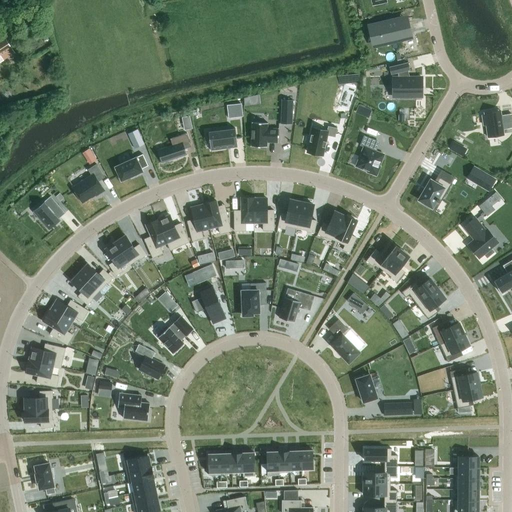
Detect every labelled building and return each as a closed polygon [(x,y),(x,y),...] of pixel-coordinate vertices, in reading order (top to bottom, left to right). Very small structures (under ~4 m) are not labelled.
[(398,20),(370,27),(374,45),(410,37),(407,22),(399,24),(398,20)] [(0,62),(4,61),(3,60),(14,53),(4,38),(0,40),(0,62)] [(408,62),(389,67),(391,75),(398,73),(398,78),(397,78),(397,88),(397,89),(400,89),(400,97),(420,97),(420,89),(421,89),(421,77),(406,77),(405,71),(410,70),(408,62)] [(282,100),(280,124),(291,124),(292,100),(282,100)] [(241,104),(234,105),(235,117),(242,117),(241,104)] [(502,130),(511,128),(511,115),(498,116),(497,111),(485,112),(485,115),(482,115),(483,125),(486,125),(487,137),(503,136),(502,130)] [(189,117),(182,118),(185,130),(191,129),(189,117)] [(252,122),(251,146),(266,147),(267,141),(270,141),(270,142),(278,143),(278,129),(267,128),(267,123),(252,122)] [(312,128),(307,152),(322,156),(327,136),(335,137),(337,128),(328,126),(326,131),(312,128)] [(235,129),(208,132),(210,151),(237,148),(235,129)] [(135,140),(138,147),(144,144),(137,130),(128,134),(131,141),(135,140)] [(172,145),(157,150),(161,163),(187,155),(184,146),(190,144),(187,134),(170,139),(172,145)] [(363,147),(355,166),(367,171),(366,172),(376,176),(380,166),(379,166),(383,154),(373,150),(377,141),(364,135),(360,145),(363,147)] [(115,167),(121,181),(142,171),(141,169),(148,166),(142,154),(115,167)] [(91,176),(73,188),(82,202),(95,194),(96,196),(104,191),(98,182),(105,178),(96,164),(87,170),(91,176)] [(480,179),(478,184),(488,190),(494,180),(474,167),(470,173),(480,179)] [(436,183),(430,180),(419,200),(424,203),(423,205),(430,209),(431,207),(432,207),(436,200),(438,201),(438,199),(441,201),(450,185),(439,178),(436,183)] [(50,197),(34,212),(50,230),(58,223),(57,221),(65,214),(50,197)] [(234,211),(234,231),(245,231),(245,223),(254,223),(253,198),(240,198),(241,211),(234,211)] [(253,198),(254,223),(263,223),(263,230),(274,230),(273,210),(267,210),(266,198),(254,198),(253,198)] [(281,213),(278,227),(285,229),(285,226),(296,228),(301,202),(290,200),(287,214),(281,213)] [(216,201),(203,204),(209,228),(218,226),(220,234),(230,231),(226,212),(219,213),(216,201)] [(301,202),(296,228),(307,230),(307,231),(314,233),(316,221),(310,219),(313,205),(301,202)] [(194,219),(187,221),(192,241),(203,238),(201,231),(209,228),(203,204),(191,207),(194,219)] [(323,223),(317,234),(324,237),(324,236),(335,240),(345,216),(334,212),(328,225),(323,223)] [(158,220),(157,220),(167,243),(170,250),(189,242),(180,223),(174,226),(169,215),(158,220)] [(345,216),(335,240),(345,245),(342,250),(349,253),(356,237),(350,235),(356,221),(345,216)] [(474,218),(463,227),(474,240),(467,245),(479,258),(484,254),(487,258),(494,252),(491,248),(498,242),(486,229),(485,230),(474,218)] [(150,237),(144,239),(152,258),(162,253),(159,246),(167,243),(157,220),(145,225),(150,237)] [(125,236),(116,243),(127,261),(130,264),(139,258),(140,259),(146,255),(139,245),(134,248),(125,236)] [(375,249),(366,261),(372,265),(374,263),(383,270),(399,249),(390,241),(380,253),(375,249)] [(116,243),(106,249),(114,261),(109,265),(116,275),(122,272),(118,267),(127,261),(116,243)] [(399,249),(383,270),(391,276),(390,277),(396,282),(404,272),(399,268),(408,257),(399,249),(400,249),(399,249)] [(506,273),(493,281),(501,294),(511,286),(511,259),(502,266),(506,273)] [(280,260),(278,267),(285,269),(287,262),(280,260)] [(88,264),(80,273),(99,291),(106,283),(107,283),(112,278),(103,270),(99,274),(88,264)] [(80,273),(71,281),(82,292),(78,296),(87,305),(92,300),(91,299),(99,291),(80,273)] [(415,282),(401,292),(405,297),(409,295),(416,304),(437,288),(430,278),(418,287),(415,282)] [(250,290),(241,291),(243,316),(252,315),(252,313),(259,313),(258,298),(266,298),(266,283),(250,284),(250,290)] [(201,298),(192,302),(196,313),(206,309),(209,317),(217,313),(220,321),(225,319),(226,319),(212,286),(199,292),(201,298)] [(437,288),(416,304),(428,319),(437,312),(434,307),(445,299),(437,288)] [(285,297),(279,317),(294,322),(299,308),(310,311),(315,296),(297,291),(294,299),(285,297)] [(56,300),(49,311),(71,324),(75,316),(82,320),(88,311),(70,300),(67,306),(56,300)] [(49,311),(43,322),(53,328),(50,334),(67,345),(73,335),(66,331),(71,324),(49,311)] [(162,329),(156,335),(158,337),(157,337),(173,354),(184,344),(180,339),(185,335),(186,336),(193,330),(180,316),(173,323),(169,328),(168,327),(164,331),(162,329)] [(338,320),(329,329),(337,338),(330,344),(348,364),(360,352),(342,333),(347,329),(338,320)] [(444,323),(432,328),(440,345),(464,334),(459,323),(446,328),(444,323)] [(464,334),(440,345),(447,362),(458,357),(456,352),(469,346),(464,334)] [(31,348),(28,361),(53,366),(60,368),(65,349),(45,344),(43,351),(31,348)] [(138,344),(135,352),(145,357),(139,369),(157,379),(160,373),(164,365),(151,359),(154,352),(138,344)] [(28,361),(25,373),(38,376),(36,383),(56,387),(58,376),(51,375),(53,366),(28,361)] [(461,369),(449,372),(453,390),(479,385),(476,372),(463,375),(461,369)] [(369,375),(355,379),(363,402),(376,398),(369,375)] [(479,385),(453,390),(457,408),(458,412),(470,412),(469,406),(468,400),(481,397),(479,385)] [(40,398),(25,398),(25,410),(51,409),(51,398),(52,398),(52,391),(39,392),(40,398)] [(119,393),(117,407),(124,408),(123,418),(147,421),(149,404),(141,403),(141,396),(119,393)] [(411,403),(397,403),(398,415),(412,415),(411,403)] [(25,410),(24,410),(25,422),(41,422),(41,428),(53,427),(53,420),(52,420),(51,409),(25,410)] [(384,461),(384,467),(397,467),(397,455),(391,455),(391,449),(364,448),(364,460),(384,461)] [(172,450),(160,451),(161,464),(173,462),(172,450)] [(301,450),(289,451),(290,470),(301,470),(301,450)] [(312,450),(301,450),(301,470),(313,469),(312,450)] [(456,450),(456,456),(459,456),(458,468),(478,468),(478,456),(468,456),(468,450),(456,450)] [(278,451),(266,452),(267,476),(279,475),(279,473),(278,451)] [(289,451),(278,451),(279,473),(290,473),(290,470),(289,451)] [(243,472),(242,472),(242,477),(255,476),(254,452),(242,453),(243,472)] [(219,453),(207,454),(208,476),(220,475),(220,473),(219,453)] [(231,453),(219,453),(220,473),(231,472),(231,453)] [(242,453),(231,453),(231,472),(242,472),(243,472),(242,453)] [(147,456),(124,461),(126,472),(150,467),(147,456)] [(49,463),(35,466),(36,474),(37,482),(38,481),(40,489),(45,488),(47,494),(55,493),(52,478),(53,478),(52,471),(50,471),(49,463)] [(150,467),(126,472),(129,483),(132,483),(132,482),(152,478),(153,478),(150,467)] [(364,472),(364,484),(390,484),(390,478),(397,478),(397,467),(384,467),(384,473),(364,472)] [(454,474),(454,479),(458,479),(478,479),(478,468),(458,468),(458,474),(454,474)] [(152,478),(132,482),(132,483),(135,492),(135,493),(154,488),(154,487),(152,478)] [(454,479),(454,490),(456,490),(456,489),(478,490),(478,479),(458,479),(454,479)] [(384,496),(384,502),(396,502),(397,490),(390,490),(390,484),(364,484),(364,495),(384,496)] [(135,492),(131,493),(133,504),(157,499),(155,490),(154,487),(154,488),(135,493),(135,492)] [(456,500),(478,500),(478,490),(456,489),(456,490),(456,500)] [(227,508),(216,511),(215,511),(241,511),(248,510),(245,497),(226,501),(227,508)] [(54,511),(51,511),(69,511),(69,509),(75,508),(73,499),(53,504),(54,511)] [(157,499),(133,504),(134,511),(149,511),(159,510),(157,499)] [(281,500),(281,511),(312,511),(313,508),(301,508),(301,500),(281,500)] [(454,500),(453,511),(477,511),(478,500),(456,500),(454,500)] [(363,511),(396,511),(396,502),(384,502),(384,508),(363,508),(363,511)]
